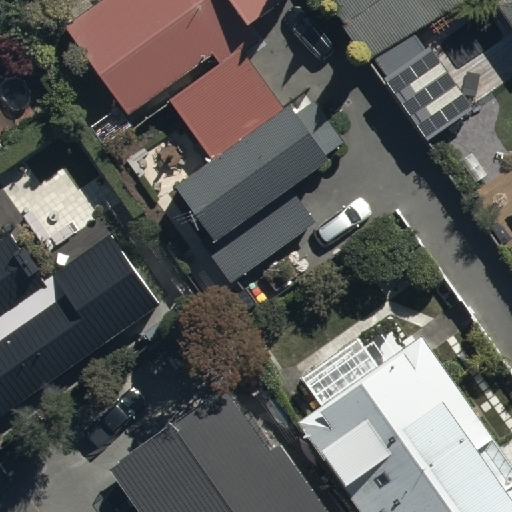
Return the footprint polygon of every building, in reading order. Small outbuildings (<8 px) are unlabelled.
[(221,58),(243,44),(258,34),(245,16),(266,0),(96,0),(64,24),(126,109),(212,47),(221,58)] [(458,0),(380,0),(343,25),(367,61),(458,0)] [(243,44),(221,58),(168,93),(209,148),(174,173),(210,223),(338,130),(311,93),(295,104),(284,88),(277,93),(243,44)] [(232,283),(315,223),(295,196),(212,255),(232,283)] [(0,420),(163,307),(110,231),(43,277),(5,223),(0,226),(0,420)] [(312,392),(293,405),(368,511),(511,511),(511,460),(415,324),(372,354),(352,326),(294,367),(312,392)] [(148,511),(340,511),(277,420),(262,430),(219,368),(104,448),(148,511)]
